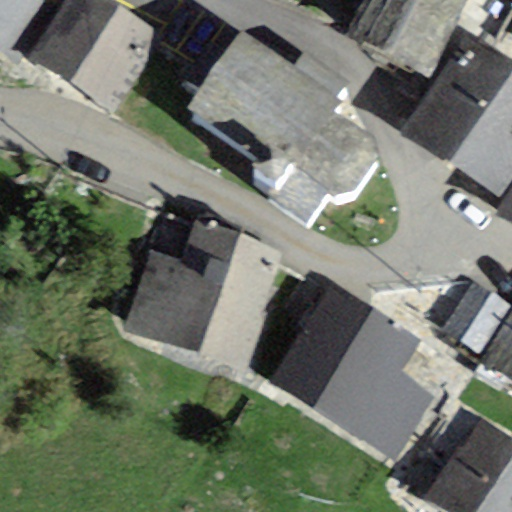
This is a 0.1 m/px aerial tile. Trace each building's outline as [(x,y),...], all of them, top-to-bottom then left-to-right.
[(0,0),(0,48),(13,57),(46,6),(36,0),(0,0)] [(160,33),(98,0),(65,0),(30,64),(117,111),(160,33)] [(468,0),(363,0),(345,36),(428,78),(468,0)] [(346,84),(301,56),(293,65),(239,32),(186,108),(265,157),(253,168),(281,184),(268,202),(309,227),(327,193),(334,196),(353,190),(375,160),(368,133),(331,114),(341,100),(335,98),(346,84)] [(511,64),(462,35),(399,134),(501,198),(511,180),(511,64)] [(511,180),(501,198),(494,211),(511,220),(511,180)] [(198,352),(238,236),(196,221),(182,265),(150,254),(125,329),(198,352)] [(284,251),(238,236),(198,352),(255,372),(283,292),(271,288),(284,251)] [(472,284),(441,332),(478,355),(509,307),(472,284)] [(419,342),(328,290),(270,390),(394,462),(433,395),(400,376),(419,342)] [(511,311),(478,367),(511,387),(511,311)] [(511,511),(511,439),(480,419),(426,500),(445,511),(511,511)]
